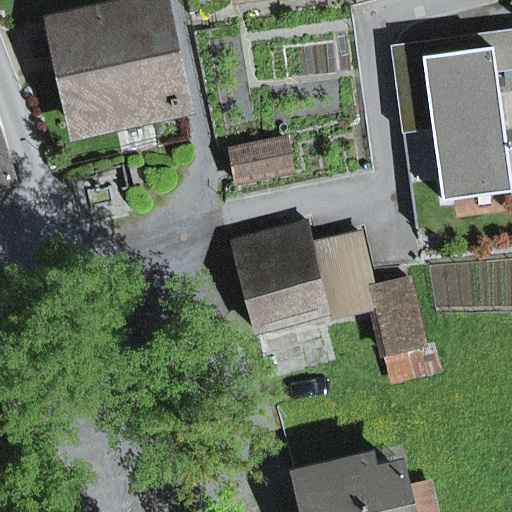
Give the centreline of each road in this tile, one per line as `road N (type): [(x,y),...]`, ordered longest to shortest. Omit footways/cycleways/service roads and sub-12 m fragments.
road 1 (residential): [(439,0),(393,14),(378,39),(397,189),(228,223)]
road 2 (residential): [(144,511),(39,200)]
road 3 (residential): [(0,72),(39,200)]
